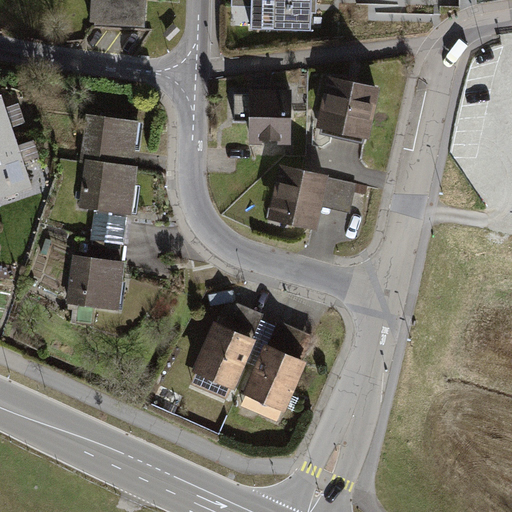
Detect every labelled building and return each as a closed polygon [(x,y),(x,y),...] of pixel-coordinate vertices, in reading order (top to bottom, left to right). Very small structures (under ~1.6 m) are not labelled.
[(91,0),(91,22),(145,24),(145,0),(91,0)] [(311,0),(251,0),(251,24),(311,25),(311,0)] [(164,34),(170,41),(180,30),(173,24),(164,34)] [(379,86),(328,75),(317,124),(369,135),(379,86)] [(292,89),(252,87),(250,141),(290,142),(292,89)] [(1,93),(0,93),(0,198),(33,187),(1,93)] [(136,122),(89,116),(82,163),(90,164),(130,169),(136,122)] [(329,173),(280,162),(268,217),(317,228),(322,206),(328,177),(329,173)] [(130,169),(90,164),(83,209),(95,211),(129,216),(130,216),(136,170),(130,169)] [(356,183),(328,177),(322,206),(350,213),(356,183)] [(129,216),(95,211),(91,238),(125,243),(129,216)] [(124,260),(73,254),(67,301),(119,307),(124,260)] [(216,321),(254,337),(264,314),(238,303),(221,305),(216,321)] [(279,320),(269,344),(304,359),(314,334),(279,320)] [(254,337),(216,321),(190,384),(229,399),(254,337)] [(269,344),(265,343),(239,407),(280,423),(306,359),(304,359),(269,344)]
